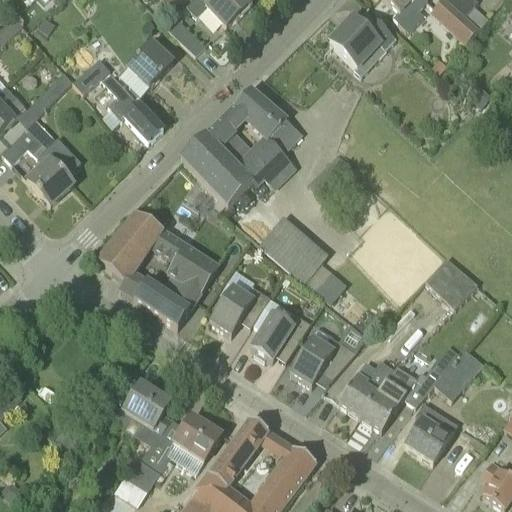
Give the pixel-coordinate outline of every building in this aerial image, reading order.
[(252,10),(243,0),(199,0),(186,12),(196,23),(207,13),(226,34),(252,10)] [(378,0),(398,18),(393,24),(408,39),(424,22),(419,17),(428,7),(420,0),(419,0),(418,0),(378,0)] [(447,0),(444,4),(464,23),(465,23),(475,12),(479,8),(470,0),(447,0)] [(479,36),(465,23),(464,23),(444,4),(431,18),(456,41),(457,40),(468,50),(479,36)] [(488,24),(475,12),(465,23),(479,36),(488,24)] [(330,50),(333,53),(356,75),(354,77),(361,84),(397,46),(367,18),(369,16),(369,15),(346,39),(343,36),(330,50)] [(175,21),(165,32),(196,62),(206,52),(175,21)] [(0,50),(2,52),(23,33),(14,23),(0,35),(0,50)] [(127,73),(147,92),(149,95),(173,70),(161,58),(166,54),(155,44),(127,73)] [(439,81),(448,70),(439,63),(430,74),(439,81)] [(125,125),(148,151),(163,137),(110,77),(100,85),(117,104),(108,113),(121,128),(125,125)] [(36,106),(46,115),(57,104),(66,95),(73,88),(64,78),(36,106)] [(64,112),(74,103),(66,95),(57,104),(64,112)] [(281,161),(301,140),(250,98),(181,167),(197,183),(222,209),(227,214),(261,182),(274,195),(294,174),(281,161)] [(0,139),(17,123),(26,115),(16,104),(5,113),(0,108),(0,139)] [(51,140),(41,150),(26,135),(1,161),(12,171),(27,155),(36,165),(58,145),(52,139),(51,140)] [(31,171),(36,165),(27,155),(12,171),(27,187),(50,213),(75,190),(52,164),(37,177),(31,171)] [(338,163),(309,191),(323,205),(352,177),(338,163)] [(178,336),(220,273),(199,259),(152,228),(137,219),(100,264),(97,267),(124,290),(119,298),(178,336)] [(448,265),(426,289),(456,316),(478,292),(448,265)] [(245,323),(254,329),(251,334),(272,304),(253,292),(247,301),(233,292),(210,328),(232,342),(245,323)] [(312,330),(293,318),(287,327),(274,318),(251,354),(256,357),(255,360),(265,367),(267,364),(272,368),(285,349),(294,355),(286,368),(286,369),(312,330)] [(325,374),(337,382),(333,387),(334,388),(337,383),(357,360),(333,344),(327,353),(313,344),(290,379),(312,394),(325,374)] [(445,381),(434,393),(452,409),(484,372),(466,356),(445,381)] [(376,375),(365,368),(338,411),(360,425),(386,384),(394,376),(393,376),(381,368),(376,375)] [(360,425),(382,439),(403,406),(416,414),(434,393),(445,381),(432,373),(426,381),(422,378),(416,387),(396,374),(393,376),(394,376),(386,384),(360,425)] [(130,460),(140,466),(172,426),(163,421),(171,410),(140,390),(124,416),(111,407),(89,431),(107,443),(116,430),(139,446),(130,460)] [(0,424),(22,404),(13,393),(0,404),(0,424)] [(19,423),(30,413),(24,406),(13,417),(19,423)] [(438,430),(425,421),(405,453),(432,471),(452,442),(437,432),(438,430)] [(140,466),(124,484),(115,497),(137,511),(139,511),(171,464),(196,480),(202,471),(203,471),(222,442),(191,422),(175,448),(164,441),(173,427),(172,426),(140,466)] [(86,434),(73,423),(63,440),(57,434),(47,446),(66,462),(86,434)] [(252,426),(210,480),(229,494),(263,449),(285,463),(290,457),(267,440),(268,438),(252,426)] [(229,494),(210,480),(185,511),(283,511),(314,473),(292,457),(292,458),(290,457),(285,463),(251,510),(229,494)] [(482,503),(496,511),(506,511),(511,504),(511,473),(504,469),(501,473),(492,467),(481,483),(491,489),(482,503)]
